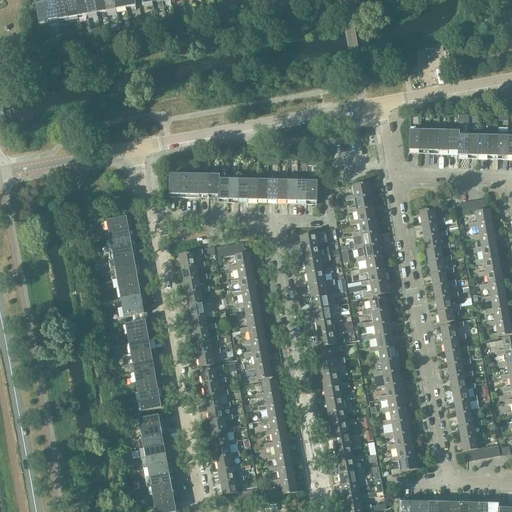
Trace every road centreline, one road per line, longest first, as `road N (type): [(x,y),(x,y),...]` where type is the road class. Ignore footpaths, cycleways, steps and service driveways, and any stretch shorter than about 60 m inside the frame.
road 1 (residential): [(450,485),(393,177)]
road 2 (residential): [(205,511),(152,223)]
road 3 (residential): [(325,511),(274,223)]
road 4 (tertiary): [(138,149),(379,105)]
road 5 (secondary): [(36,511),(0,316)]
road 6 (tertiary): [(0,173),(138,149)]
road 7 (tertiary): [(379,105),(511,80)]
road 8 (residential): [(274,223),(152,223)]
